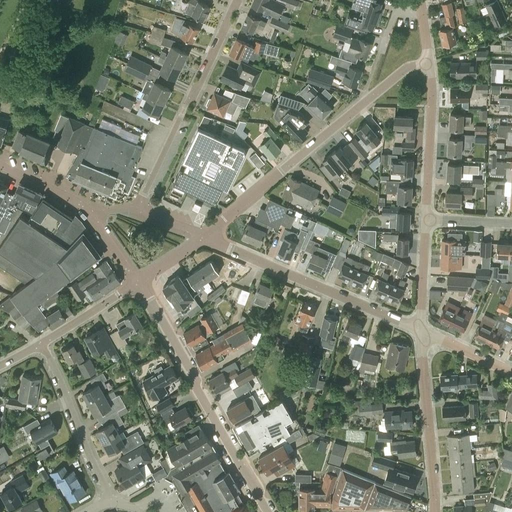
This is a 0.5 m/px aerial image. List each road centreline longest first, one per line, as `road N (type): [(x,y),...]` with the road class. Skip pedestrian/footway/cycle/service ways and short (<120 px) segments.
road 1 (residential): [(203,236),(406,68),(428,62)]
road 2 (residential): [(266,511),(136,281)]
road 3 (residential): [(420,331),(203,236)]
road 4 (residential): [(138,203),(236,0)]
road 5 (residential): [(433,511),(420,331)]
road 6 (residential): [(40,344),(106,503)]
road 7 (residential): [(425,219),(428,62)]
